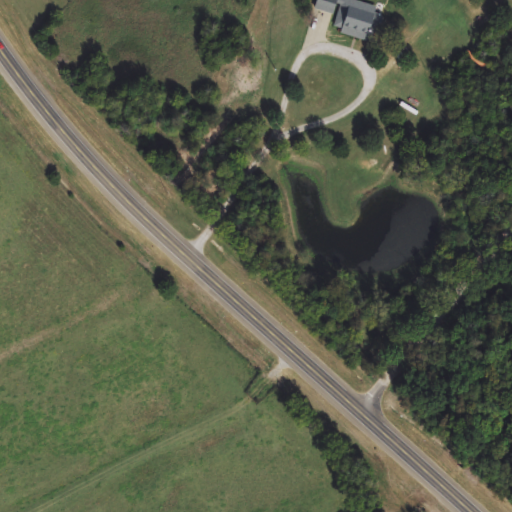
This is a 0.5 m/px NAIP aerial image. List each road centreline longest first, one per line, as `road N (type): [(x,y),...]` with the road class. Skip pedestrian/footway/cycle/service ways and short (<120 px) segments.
road 1 (secondary): [(0,33),(107,166),(474,511)]
road 2 (residential): [(365,413),(511,234)]
